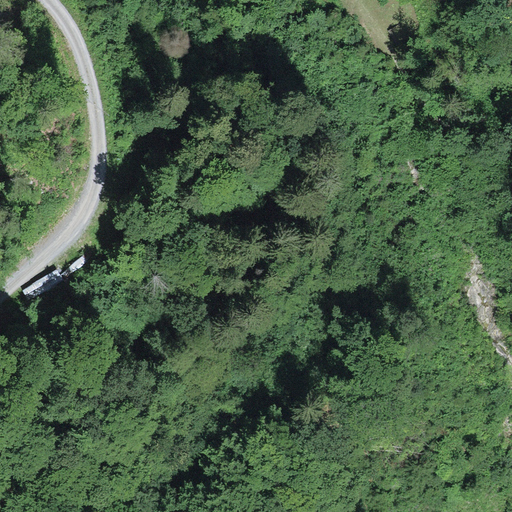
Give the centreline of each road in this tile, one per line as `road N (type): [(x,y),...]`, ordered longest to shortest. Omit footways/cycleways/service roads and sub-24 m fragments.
road 1 (unclassified): [(45,0),(67,22),(96,99),(102,176),(90,215),(66,247),(0,293)]
road 2 (track): [(511,146),(482,142),(431,113),(357,0)]
